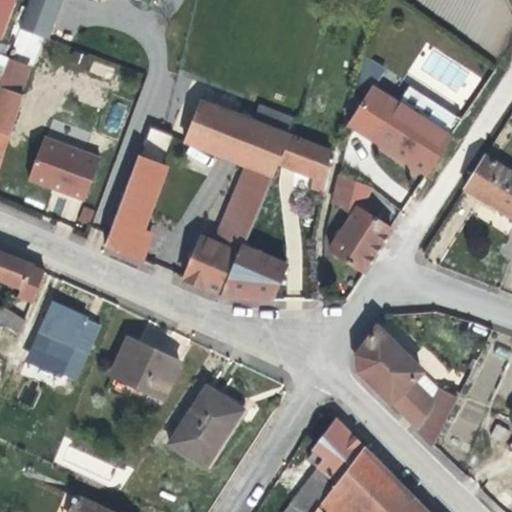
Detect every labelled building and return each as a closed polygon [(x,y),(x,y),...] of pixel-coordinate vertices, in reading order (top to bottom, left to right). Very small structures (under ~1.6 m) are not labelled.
[(62,0),(29,0),(20,29),(49,39),(62,0)] [(0,69),(0,89),(14,94),(21,76),(0,69)] [(454,118),(400,83),(389,100),(366,84),(342,123),(419,173),(444,135),(454,118)] [(0,146),(16,95),(14,94),(0,89),(0,146)] [(177,138),(176,141),(243,169),(236,187),(244,191),(231,225),(242,229),(269,164),(280,135),(193,100),(177,138)] [(143,124),(132,156),(153,165),(165,133),(159,131),(143,124)] [(280,135),(269,164),(304,178),(301,193),(305,195),(313,198),(321,152),(280,135)] [(33,137),(19,179),(41,185),(42,184),(51,187),(50,189),(79,199),(92,155),(33,137)] [(511,173),(480,152),(459,186),(505,217),(511,206),(511,173)] [(132,156),(110,220),(134,229),(158,166),(153,165),(132,156)] [(366,188),(329,174),(325,194),(356,202),(366,188)] [(345,216),(323,249),(357,272),(383,230),(358,212),(362,207),(356,202),(325,194),(324,202),(333,204),(333,207),(345,216)] [(305,195),(302,212),(310,214),(313,198),(305,195)] [(110,220),(100,246),(134,261),(144,233),(134,229),(110,220)] [(231,225),(220,252),(231,256),(235,248),(242,229),(231,225)] [(193,241),(176,279),(215,296),(231,256),(220,252),(193,241)] [(231,256),(215,296),(264,300),(277,266),(235,248),(231,256)] [(0,256),(0,282),(16,288),(24,266),(0,256)] [(44,304),(31,332),(63,345),(52,372),(66,378),(77,350),(79,351),(90,323),(44,304)] [(0,309),(0,327),(9,333),(18,321),(0,309)] [(369,328),(350,354),(352,370),(396,415),(417,393),(404,381),(413,372),(369,328)] [(121,340),(103,377),(155,400),(172,364),(121,340)] [(426,402),(412,432),(426,446),(450,399),(443,395),(444,391),(437,387),(435,392),(432,390),(426,402)] [(199,390),(161,446),(197,469),(234,413),(199,390)] [(417,393),(396,415),(412,432),(426,402),(417,393)] [(310,468),(280,511),(309,511),(315,502),(323,492),(357,448),(330,421),(300,460),(310,468)] [(116,485),(123,465),(61,444),(54,464),(116,485)] [(418,511),(357,448),(323,492),(342,511),(418,511)] [(96,511),(49,491),(40,511),(96,511)] [(342,511),(323,492),(315,502),(323,507),(320,511),(342,511)] [(320,511),(323,507),(315,502),(309,511),(320,511)]
